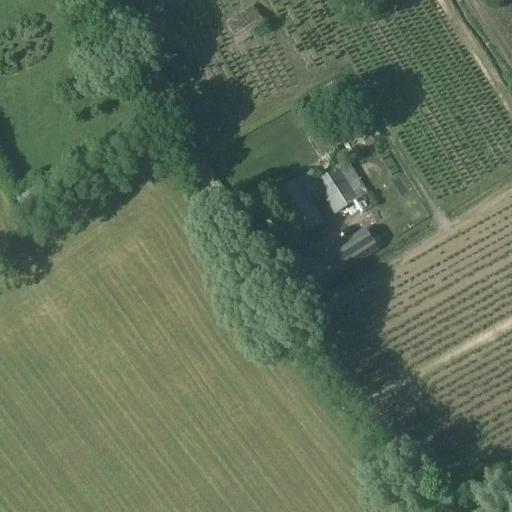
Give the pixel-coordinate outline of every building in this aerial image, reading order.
[(238,46),(264,30),(266,29),(266,28),(261,21),(257,14),(230,32),(238,46)] [(309,127),(338,110),(328,93),(299,109),(309,127)] [(332,149),(354,137),(342,117),(321,130),(332,149)] [(314,184),(334,216),(366,195),(347,164),(314,184)] [(323,222),(308,199),(315,194),(304,177),(268,201),(293,241),(323,222)] [(328,277),(372,249),(372,248),(380,243),(370,228),(362,232),(360,229),(315,258),(328,277)] [(292,273),(305,291),(325,277),(313,258),(292,273)]
